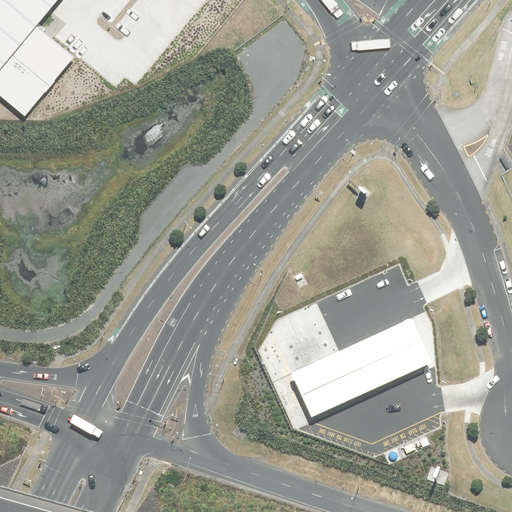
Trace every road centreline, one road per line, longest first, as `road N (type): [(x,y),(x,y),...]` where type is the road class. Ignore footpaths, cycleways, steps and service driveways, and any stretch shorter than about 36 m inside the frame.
road 1 (track): [(0,325),(36,333),(78,318),(252,111),(271,49)]
road 2 (primary): [(112,362),(164,286),(368,58)]
road 3 (unclassified): [(387,85),(467,210),(511,354)]
road 4 (motorway): [(239,250),(194,413),(203,445),(243,469)]
road 5 (primary): [(387,85),(239,250)]
road 6 (primary): [(239,250),(197,312),(132,441)]
road 7 (motorway): [(243,469),(367,511)]
